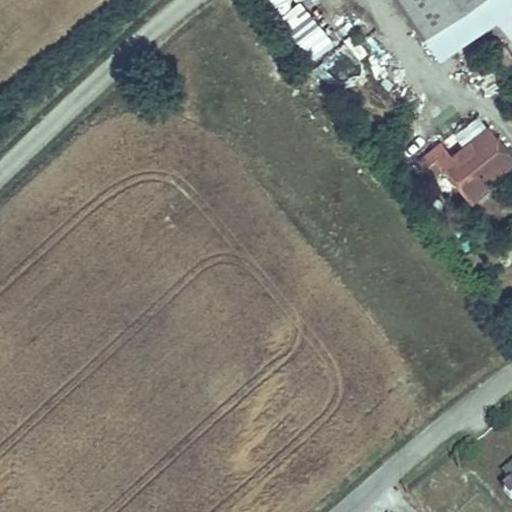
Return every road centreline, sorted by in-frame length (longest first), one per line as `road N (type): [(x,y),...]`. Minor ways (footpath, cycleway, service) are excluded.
road 1 (residential): [(0,174),(189,0)]
road 2 (residential): [(339,511),(511,375)]
